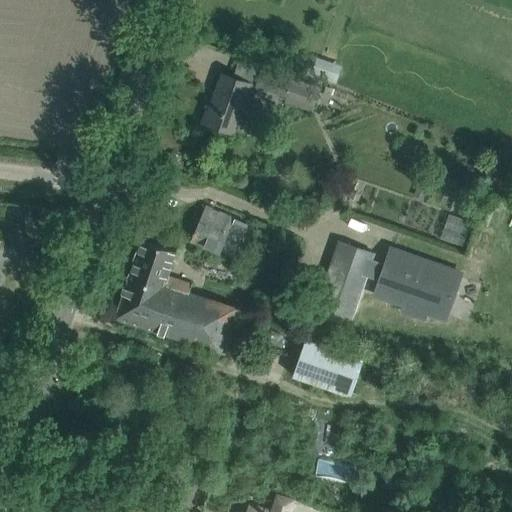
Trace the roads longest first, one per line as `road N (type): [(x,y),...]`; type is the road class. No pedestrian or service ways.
road 1 (unclassified): [(0,496),(103,190)]
road 2 (unclassified): [(103,190),(165,0)]
